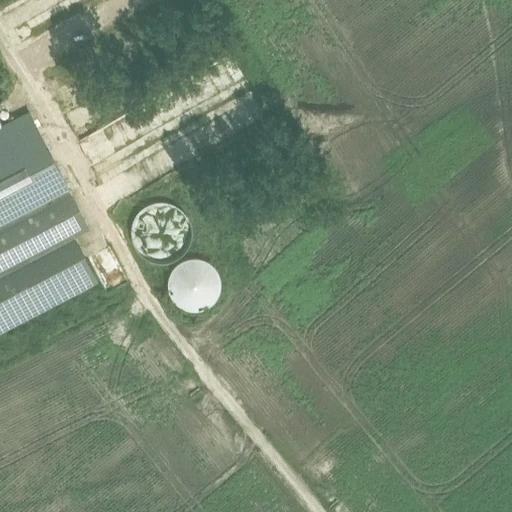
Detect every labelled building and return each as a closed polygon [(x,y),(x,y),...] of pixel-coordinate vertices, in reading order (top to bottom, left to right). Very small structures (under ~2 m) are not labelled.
[(229,64),(163,99),(152,104),(168,134),(245,94),(229,64)] [(88,99),(73,106),(81,122),(96,115),(88,99)] [(0,241),(60,210),(76,201),(30,113),(0,128),(0,241)] [(88,142),(108,135),(104,124),(84,131),(88,142)] [(60,210),(0,241),(0,261),(68,225),(60,210)] [(68,225),(0,261),(0,333),(98,282),(68,225)] [(226,288),(225,282),(224,276),(222,272),(218,267),(213,263),(208,260),(202,258),(197,258),(191,258),(186,259),(182,261),(177,265),(172,269),(170,274),(166,283),(166,290),(167,296),(170,302),(173,307),(178,311),(182,314),(187,316),(192,317),(200,317),(205,316),(211,314),(216,310),(220,305),(223,300),(225,293),(226,288)] [(108,273),(110,285),(129,280),(126,269),(108,273)]
